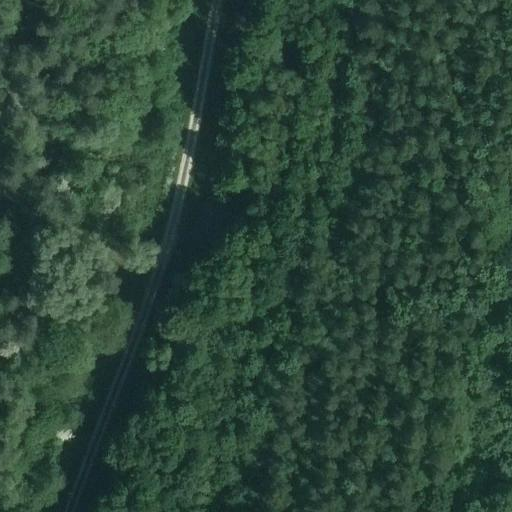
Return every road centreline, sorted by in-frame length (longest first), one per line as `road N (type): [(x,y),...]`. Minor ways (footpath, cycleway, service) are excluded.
road 1 (track): [(70,511),(165,255),(217,0)]
road 2 (track): [(0,188),(158,275)]
